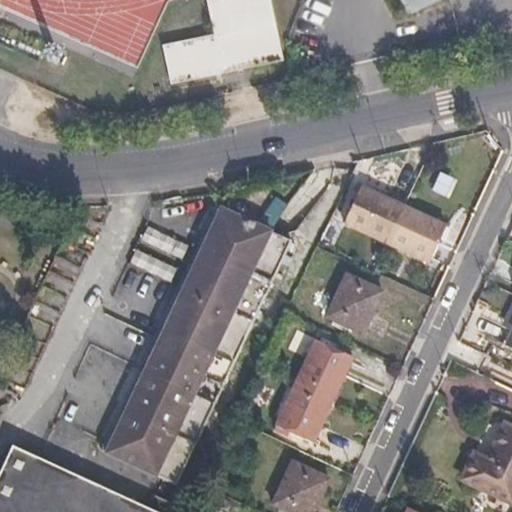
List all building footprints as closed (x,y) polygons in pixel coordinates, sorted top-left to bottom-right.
[(208,0),(216,33),(164,44),(173,83),(284,60),(272,0),(208,0)] [(391,0),(398,12),(423,0),(391,0)] [(381,241),(399,202),(357,182),(339,221),(381,241)] [(424,262),(443,222),(399,202),(381,241),(424,262)] [(202,251),(221,211),(211,205),(192,246),(202,251)] [(264,280),(283,240),(272,234),(221,211),(202,251),(240,269),(264,280)] [(70,252),(76,239),(66,233),(60,246),(70,252)] [(183,291),(202,251),(192,246),(173,287),(183,291)] [(245,321),(264,280),(240,269),(202,251),(183,291),(245,321)] [(360,334),(380,290),(342,272),(321,316),(360,334)] [(164,332),(183,291),(173,287),(155,327),(164,332)] [(226,361),(245,321),(183,291),(164,332),(226,361)] [(145,373),(164,332),(155,327),(151,335),(136,369),(145,373)] [(226,361),(164,332),(145,373),(206,402),(226,361)] [(330,397),(349,356),(311,339),(292,379),(330,397)] [(126,415),(145,373),(136,369),(116,410),(126,415)] [(188,444),(206,402),(145,373),(126,415),(188,444)] [(310,440),(330,397),(292,379),(271,422),(310,440)] [(115,437),(126,415),(116,410),(101,442),(97,451),(107,455),(115,437)] [(188,444),(126,415),(115,437),(107,455),(149,475),(169,484),(188,444)] [(510,504),(511,500),(511,425),(506,423),(488,459),(475,453),(462,479),(510,504)] [(157,511),(80,475),(11,443),(0,467),(0,511),(157,511)] [(309,511),(313,506),(326,479),(289,461),(269,503),(275,506),(288,511),(309,511)]
